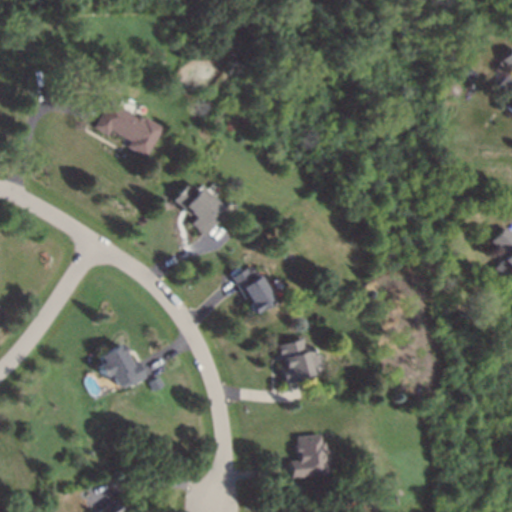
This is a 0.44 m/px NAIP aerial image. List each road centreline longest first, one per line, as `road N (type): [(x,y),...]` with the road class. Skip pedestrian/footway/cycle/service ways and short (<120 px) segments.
road 1 (residential): [(0,188),(128,262),(169,299),(201,344),(224,435),(225,468),(211,505)]
road 2 (residential): [(0,373),(23,353),(96,241)]
